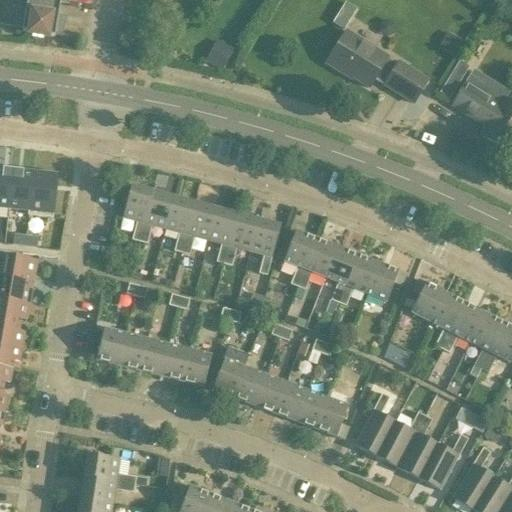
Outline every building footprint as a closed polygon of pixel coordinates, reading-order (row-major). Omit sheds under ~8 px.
[(59,3),(40,0),(17,0),(13,29),(21,30),(21,33),(31,34),(31,37),(43,39),(43,36),(53,38),(54,36),(62,37),(64,25),(56,24),(59,4),(59,3)] [(373,80),(384,87),(412,105),(427,81),(398,63),(396,66),(386,60),(387,58),(346,32),(325,65),(343,76),(344,74),(368,89),(373,80)] [(447,33),(438,48),(451,56),(460,41),(447,33)] [(227,62),(211,53),(205,64),(221,73),(227,62)] [(445,84),(454,90),(461,80),(451,74),(445,84)] [(500,106),(465,84),(451,106),(486,128),(480,136),(508,154),(511,147),(511,106),(503,100),(500,106)] [(12,170),(0,168),(0,208),(7,210),(12,170)] [(32,172),(12,170),(7,210),(28,212),(32,172)] [(57,175),(32,172),(27,217),(52,219),(57,175)] [(135,223),(131,241),(138,243),(152,193),(130,188),(121,219),(135,223)] [(146,245),(149,233),(151,227),(164,231),(173,199),(152,193),(138,243),(146,245)] [(178,234),(173,252),(181,255),(194,205),(173,199),(164,231),(178,234)] [(188,257),(192,244),(193,238),(207,242),(215,210),(194,205),(181,255),(188,257)] [(220,245),(215,264),(223,266),(236,216),(215,210),(207,242),(220,245)] [(231,268),(234,255),(235,250),(249,253),(257,221),(236,216),(223,266),(231,268)] [(266,277),(269,265),(279,227),(257,221),(249,253),(262,257),(257,275),(266,277)] [(296,268),(289,286),(296,289),(315,240),(295,232),(283,263),(296,268)] [(12,246),(24,247),(25,237),(13,236),(12,246)] [(36,249),(37,239),(25,237),(24,247),(36,249)] [(304,292),(309,280),(311,274),(324,279),(336,248),(315,240),(296,289),(304,292)] [(337,284),(330,302),(338,305),(356,257),(336,248),(324,279),(337,284)] [(2,256),(0,265),(0,278),(26,283),(28,277),(34,278),(36,262),(2,256)] [(345,308),(350,296),(352,290),(365,295),(377,265),(356,257),(338,305),(345,308)] [(377,265),(365,295),(386,303),(393,285),(400,288),(405,276),(377,265)] [(151,276),(149,283),(158,285),(159,278),(151,276)] [(0,300),(29,306),(31,291),(25,290),(26,283),(0,278),(0,300)] [(410,314),(430,324),(444,295),(418,281),(412,293),(419,296),(410,314)] [(134,298),(137,287),(128,285),(125,296),(134,298)] [(137,287),(134,298),(143,300),(146,290),(137,287)] [(442,331),(434,347),(441,351),(464,305),(444,295),(430,324),(442,331)] [(176,309),(179,298),(170,296),(167,307),(176,309)] [(179,298),(176,309),(186,312),(188,301),(179,298)] [(29,306),(0,300),(0,322),(19,326),(20,320),(26,321),(29,306)] [(325,315),(332,318),(338,305),(330,302),(325,315)] [(448,355),(454,343),(457,338),(469,344),(484,315),(464,305),(441,351),(448,355)] [(237,325),(240,314),(222,310),(219,320),(237,325)] [(481,350),(473,367),(480,371),(504,325),(484,315),(469,344),(481,350)] [(18,332),(19,326),(0,322),(0,344),(21,348),(24,333),(18,332)] [(509,364),(511,357),(511,329),(504,325),(480,371),(487,374),(496,358),(509,364)] [(278,340),(282,329),(274,326),(270,336),(278,340)] [(282,329),(278,340),(287,343),(291,332),(282,329)] [(117,367),(125,335),(103,330),(95,362),(117,367)] [(125,335),(117,367),(138,373),(146,341),(125,335)] [(146,341),(138,373),(159,378),(167,346),(146,341)] [(320,355),(324,345),(315,341),(311,352),(320,355)] [(300,343),(296,355),(304,358),(308,346),(300,343)] [(18,363),(21,348),(0,344),(0,366),(11,369),(13,362),(18,363)] [(389,344),(383,356),(404,367),(411,355),(389,344)] [(324,345),(320,355),(328,358),(332,348),(324,345)] [(167,346),(159,378),(180,383),(188,352),(167,346)] [(227,348),(223,361),(211,392),(232,400),(244,369),(248,356),(227,348)] [(188,352),(180,383),(202,389),(210,357),(188,352)] [(9,384),(11,369),(0,366),(0,388),(2,389),(3,383),(9,384)] [(388,370),(386,369),(379,367),(375,377),(384,380),(388,370)] [(244,369),(232,400),(253,407),(264,377),(244,369)] [(264,377),(253,407),(273,415),(285,384),(264,377)] [(507,381),(502,387),(507,391),(511,384),(507,381)] [(285,384),(273,415),(294,423),(306,392),(285,384)] [(306,392),(294,423),(315,431),(326,400),(306,392)] [(380,416),(389,399),(381,395),(353,447),(375,459),(394,423),(380,416)] [(326,400),(315,431),(343,441),(347,429),(340,426),(347,408),(326,400)] [(413,413),(405,429),(394,423),(375,459),(396,470),(415,434),(423,419),(413,413)] [(472,430),(482,435),(488,423),(478,418),(472,430)] [(415,434),(396,470),(418,481),(436,446),(425,440),(433,424),(423,419),(415,434)] [(439,493),(467,441),(459,437),(450,453),(436,446),(418,481),(439,493)] [(479,470),(489,454),(482,450),(451,500),(470,511),(471,511),(492,479),(479,470)] [(135,479),(122,477),(116,476),(119,461),(86,456),(83,479),(134,487),(135,479)] [(511,478),(506,487),(492,479),(471,511),(499,511),(511,492),(511,478)] [(114,491),(120,492),(133,494),(134,487),(83,479),(79,500),(112,505),(114,491)] [(145,488),(146,480),(135,479),(134,487),(145,488)] [(203,511),(209,496),(188,488),(178,511),(203,511)] [(511,511),(511,492),(499,511),(511,511)] [(226,511),(230,504),(209,496),(203,511),(226,511)] [(110,511),(112,505),(79,500),(77,511),(110,511)]
